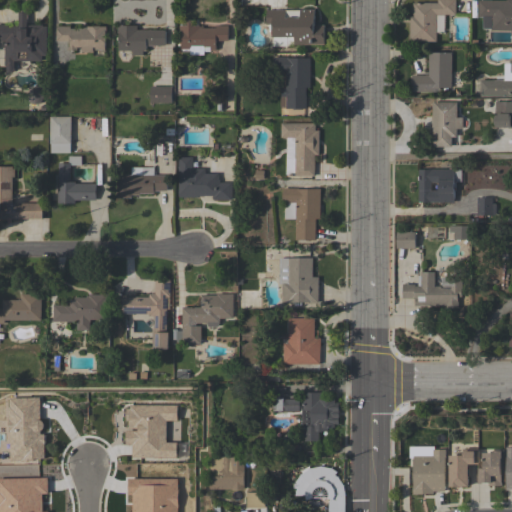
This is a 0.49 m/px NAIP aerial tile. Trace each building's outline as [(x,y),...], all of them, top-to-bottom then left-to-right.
[(409,41),(409,15),(412,15),(412,2),(437,2),(437,0),(455,0),(455,14),(444,14),(444,33),(436,32),(436,41),(409,41)] [(511,0),(511,34),(511,30),(490,30),(490,16),(478,16),(477,0),(511,0)] [(301,10),(301,8),(312,8),(312,10),(314,10),(314,25),(324,24),(324,44),(294,44),(294,46),(273,46),(272,35),(270,35),(270,24),(266,24),(266,10),(301,10)] [(46,55),(42,55),(42,60),(14,60),(14,71),(6,71),(6,65),(4,65),(4,41),(0,41),(0,24),(7,24),(7,26),(11,26),(11,24),(18,24),(18,11),(27,11),(27,25),(42,25),(42,26),(46,26),(46,55)] [(227,25),(228,40),(216,40),(216,50),(210,50),(210,47),(204,47),(204,54),(189,55),(189,49),(180,49),(180,45),(177,46),(177,41),(180,41),(180,30),(179,30),(179,26),(182,25),(182,20),(195,19),(195,26),(203,26),(203,28),(215,28),(215,25),(227,25)] [(56,28),(57,28),(57,25),(70,25),(70,28),(82,28),(82,26),(92,26),(92,25),(99,25),(99,26),(105,26),(105,32),(104,32),(104,35),(105,35),(105,42),(104,42),(104,50),(94,49),(94,47),(92,47),(92,52),(81,52),(81,47),(77,47),(77,50),(68,50),(68,47),(69,47),(69,42),(68,42),(68,40),(56,40),(56,28)] [(165,30),(165,45),(146,45),(146,50),(143,50),(142,55),(131,55),(131,50),(118,50),(118,33),(117,33),(117,25),(137,25),(137,29),(165,30)] [(451,88),(440,88),(440,92),(411,92),(411,75),(428,75),(428,52),(451,52),(451,88)] [(309,87),(305,87),(305,108),(285,108),(285,71),(272,71),(272,56),(288,56),(288,57),(309,57),(309,87)] [(480,80),(508,80),(508,60),(511,60),(511,95),(480,95),(480,94),(480,80)] [(171,86),(171,103),(150,103),(150,86),(171,86)] [(35,104),(32,103),(28,101),(27,98),(27,94),(29,90),(33,88),(37,87),(40,89),(42,92),(43,96),(43,99),(40,102),(38,103),(35,104)] [(433,102),(433,101),(456,102),(456,117),(462,117),(462,128),(456,128),(456,137),(451,136),(451,147),(431,146),(432,102),(433,102)] [(507,101),(511,101),(511,127),(510,127),(494,127),(494,101),(507,101)] [(71,143),(70,143),(70,153),(50,153),(50,143),(50,116),(71,116),(71,143)] [(318,154),(314,154),(314,176),(294,175),(294,174),(286,174),(286,137),(280,137),(280,123),(314,123),(314,130),(319,130),(318,154)] [(57,163),(68,163),(68,156),(80,155),(80,165),(70,165),(70,181),(75,181),(75,183),(95,183),(96,200),(75,200),(75,203),(58,203),(57,163)] [(178,157),(192,157),(192,168),(204,168),(204,173),(218,173),(218,179),(219,179),(219,182),(231,182),(231,199),(212,199),(212,195),(199,195),(199,197),(178,197),(178,157)] [(0,166),(12,166),(12,168),(14,168),(14,177),(11,177),(11,205),(21,205),(21,203),(42,203),(42,218),(0,218),(0,166)] [(166,190),(153,190),(153,193),(139,193),(139,194),(131,194),(131,197),(117,197),(117,175),(131,175),(131,166),(153,167),(153,175),(166,175),(166,190)] [(418,169),(431,169),(453,168),(453,201),(418,201),(418,169)] [(298,188),(298,189),(319,189),(319,218),(315,218),(315,239),(295,239),(295,219),(284,219),(284,202),(282,202),(282,188),(298,188)] [(495,215),(477,215),(477,197),(492,197),(492,204),(495,204),(495,215)] [(468,225),(469,239),(450,239),(450,232),(449,232),(448,226),(468,225)] [(396,248),(396,231),(415,231),(415,248),(396,248)] [(312,258),(312,277),(318,277),(318,303),(309,303),(309,301),(290,301),(290,302),(282,302),(282,283),(279,283),(279,258),(312,258)] [(434,271),(434,286),(441,286),(441,283),(448,283),(448,278),(461,278),(461,288),(461,297),(457,297),(457,305),(414,305),(414,298),(402,298),(402,284),(414,284),(414,286),(420,286),(420,271),(434,271)] [(120,296),(148,297),(148,293),(154,293),(154,278),(169,278),(169,296),(169,309),(166,309),(166,332),(169,332),(169,349),(154,349),(154,333),(153,333),(153,316),(148,316),(148,313),(120,313),(120,296)] [(232,318),(219,318),(219,323),(218,323),(218,326),(208,326),(208,323),(196,323),(196,326),(201,326),(201,343),(183,343),(183,342),(176,342),(176,343),(181,343),(181,347),(172,347),(172,332),(176,332),(176,330),(182,330),(182,307),(200,307),(200,295),(216,295),(216,294),(232,293),(232,318)] [(40,320),(4,320),(4,323),(0,323),(0,307),(2,308),(2,299),(17,300),(17,299),(20,299),(20,294),(41,294),(40,320)] [(69,305),(69,299),(74,299),(74,297),(85,297),(85,295),(88,295),(88,294),(106,294),(106,319),(90,319),(90,321),(89,321),(89,330),(76,330),(77,321),(53,321),(53,304),(69,305)] [(283,364),(283,343),(288,343),(288,318),(314,318),(314,338),(320,338),(320,364),(283,364)] [(302,409),(303,409),(303,392),(320,392),(320,399),(334,399),(334,402),(338,402),(338,424),(334,424),(334,427),(328,427),(328,431),(321,431),(318,431),(319,441),(305,441),(305,426),(302,426),(302,409)] [(38,397),(7,397),(7,459),(43,459),(43,434),(39,434),(38,397)] [(283,398),(283,399),(298,399),(299,411),(282,411),(282,410),(280,411),(280,412),(276,412),(276,410),(273,411),(272,398),(283,398)] [(175,405),(126,404),(125,429),(124,429),(124,445),(131,445),(130,457),(175,458),(175,442),(165,442),(165,420),(175,421),(175,405)] [(448,454),(462,454),(462,450),(463,450),(463,448),(478,448),(478,463),(468,463),(468,485),(449,486),(448,454)] [(432,455),(432,449),(445,449),(445,458),(443,458),(443,490),(433,490),(433,493),(412,493),(412,486),(412,455),(432,455)] [(501,480),(502,480),(502,485),(489,485),(489,482),(482,482),(482,483),(477,483),(478,467),(482,467),(482,460),(481,460),(481,458),(482,458),(482,452),(491,452),(491,450),(501,450),(501,480)] [(243,489),(210,488),(210,456),(244,456),(243,489)] [(345,511),(329,511),(329,500),(306,500),(305,495),(295,495),(297,488),(293,487),(294,483),(301,473),(302,473),(301,470),(308,466),(309,468),(320,466),(331,468),(336,476),(344,489),(345,495),(345,511)] [(46,477),(0,478),(0,511),(46,511),(47,511),(41,511),(41,494),(47,494),(46,477)] [(127,511),(176,511),(177,479),(126,478),(126,494),(131,494),(130,511),(127,511)] [(265,492),(264,508),(246,507),(246,492),(265,492)]
